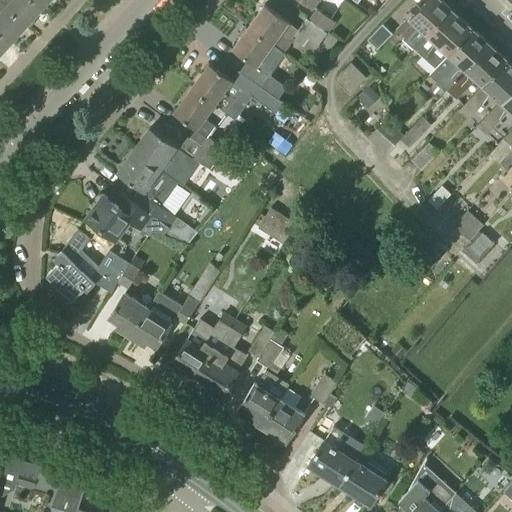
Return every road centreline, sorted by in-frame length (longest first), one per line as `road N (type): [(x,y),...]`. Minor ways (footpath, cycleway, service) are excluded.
road 1 (residential): [(282,511),(277,485),(245,449),(45,320),(34,296),(32,239),(55,182),(217,0)]
road 2 (residential): [(154,0),(0,166)]
road 3 (secondary): [(197,477),(110,422),(0,374)]
road 4 (residential): [(0,89),(83,0)]
